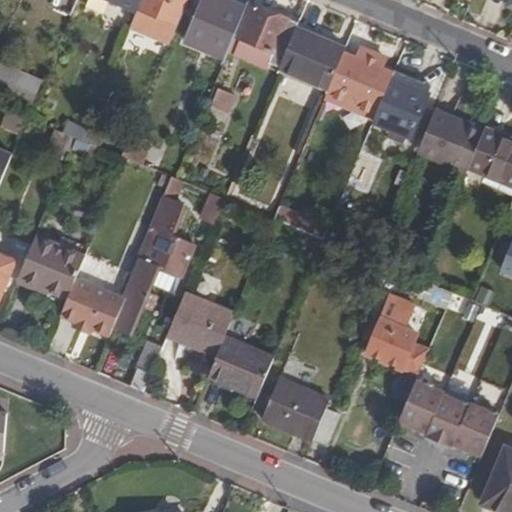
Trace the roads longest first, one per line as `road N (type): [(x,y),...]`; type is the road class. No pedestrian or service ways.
road 1 (residential): [(360,511),(126,411)]
road 2 (residential): [(357,0),(511,64)]
road 3 (residential): [(126,411),(94,453),(0,505)]
road 4 (residential): [(126,411),(0,358)]
